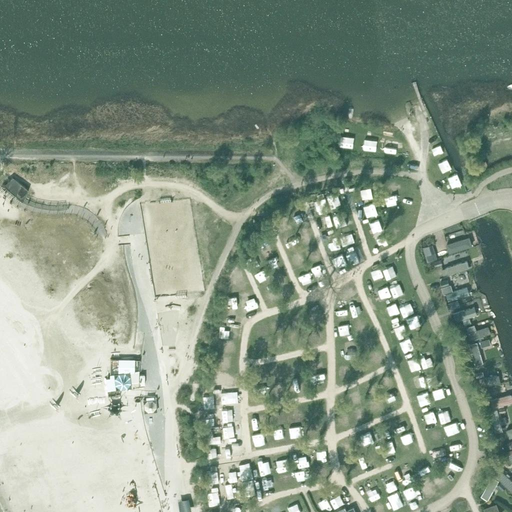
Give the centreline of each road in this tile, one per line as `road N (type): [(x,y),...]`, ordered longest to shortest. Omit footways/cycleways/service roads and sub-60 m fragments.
road 1 (track): [(169,392),(179,384),(201,307),(247,211),(271,193),(339,174),(422,176)]
road 2 (track): [(416,233),(327,291),(334,464),(337,480),(366,511)]
road 3 (track): [(250,456),(245,330),(253,319),(327,291)]
road 4 (track): [(408,407),(330,440),(204,463)]
road 5 (track): [(423,450),(359,285),(360,267)]
road 6 (track): [(243,216),(173,184),(116,192),(86,213)]
road 7 (track): [(245,411),(331,394),(391,365)]
